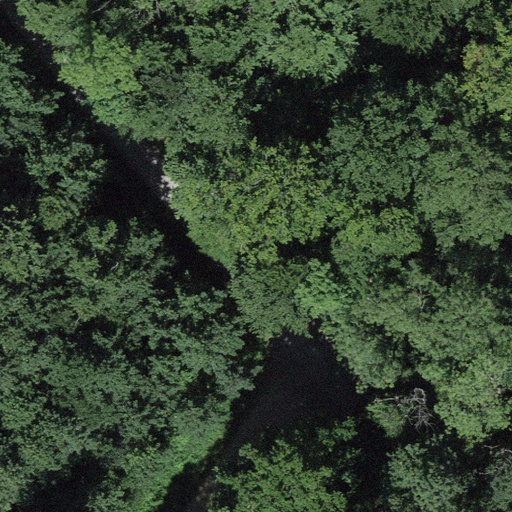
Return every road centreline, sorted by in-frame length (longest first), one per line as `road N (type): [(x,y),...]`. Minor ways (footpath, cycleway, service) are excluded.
road 1 (track): [(453,511),(169,198),(12,0)]
road 2 (track): [(197,511),(310,355),(511,132)]
